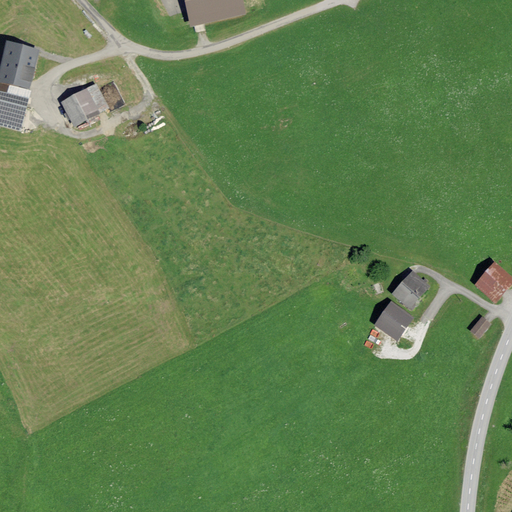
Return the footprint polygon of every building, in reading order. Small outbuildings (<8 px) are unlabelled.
[(243,0),(185,0),(192,28),(247,14),(243,0)] [(38,50),(8,42),(0,72),(0,90),(27,98),(31,82),(38,50)] [(95,86),(63,102),(74,123),(106,106),(95,86)] [(27,98),(0,90),(0,126),(18,131),(27,98)] [(511,282),(511,279),(495,265),(479,285),(498,300),(511,282)] [(427,285),(411,273),(395,293),(411,306),(427,285)] [(411,319),(392,305),(377,326),(396,340),(411,319)] [(490,325),(483,319),(472,331),(479,337),(490,325)]
